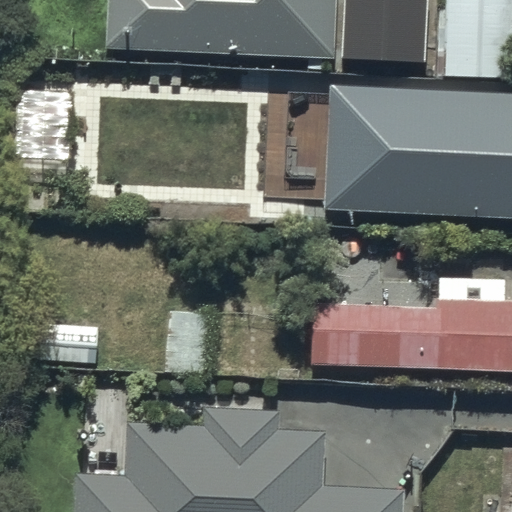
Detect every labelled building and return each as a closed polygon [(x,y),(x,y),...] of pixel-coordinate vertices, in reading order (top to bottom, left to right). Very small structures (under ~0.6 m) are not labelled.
[(109,0),(109,45),(334,49),(335,0),(109,0)] [(430,0),(346,0),(343,59),(427,63),(430,0)] [(511,0),(445,0),(446,75),(511,74),(511,0)] [(511,88),(331,81),(326,206),(511,213),(511,88)] [(511,297),(439,299),(439,303),(315,301),(314,359),(511,366),(511,297)] [(123,474),(75,471),(72,511),(404,511),(406,486),(324,481),(327,429),(281,427),(282,409),(203,405),(202,426),(126,422),(123,474)]
